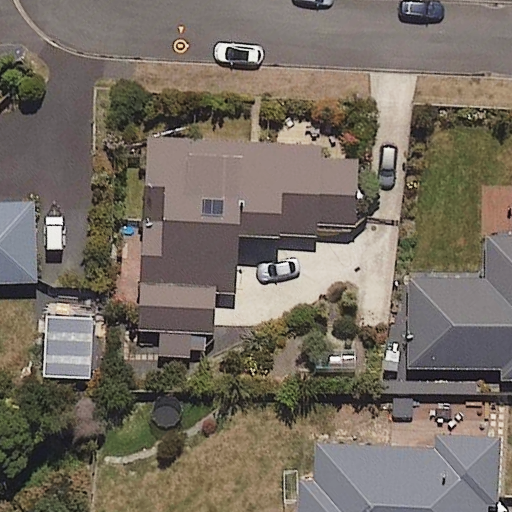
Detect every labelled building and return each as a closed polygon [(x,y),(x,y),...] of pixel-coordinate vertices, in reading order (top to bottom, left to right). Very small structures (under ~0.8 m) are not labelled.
[(361,233),(361,146),(148,145),(147,291),(131,291),(131,314),(130,359),(204,359),(205,335),(219,335),(219,290),(278,290),(278,269),(263,269),(246,269),(246,232),(361,233)] [(0,284),(41,283),(39,203),(0,203),(0,284)] [(511,239),(490,240),(490,275),(412,275),(411,368),(503,368),(503,380),(511,380),(511,239)] [(47,376),(93,379),(96,320),(50,317),(47,376)] [(488,511),(489,504),(500,504),(503,439),(460,438),(436,437),(436,447),(319,443),(317,477),(303,477),(301,511),(488,511)]
